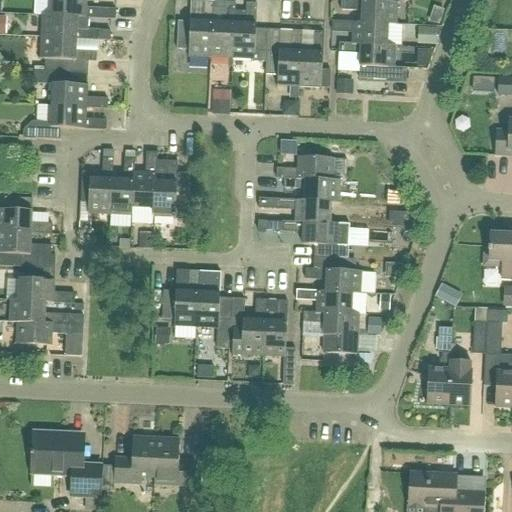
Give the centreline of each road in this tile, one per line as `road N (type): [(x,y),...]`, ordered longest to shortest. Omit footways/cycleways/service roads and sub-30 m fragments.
road 1 (residential): [(248,128),(245,237),(237,255),(222,261),(89,254),(75,246),(75,155),(95,139),(131,139),(150,129)]
road 2 (residential): [(379,407),(0,389)]
road 3 (residential): [(379,407),(447,228)]
road 4 (residential): [(511,442),(389,435),(379,407)]
road 5 (residential): [(399,134),(248,128)]
road 6 (residential): [(150,129),(140,97),(143,45),(157,0)]
road 7 (residential): [(428,126),(429,99),(462,0)]
